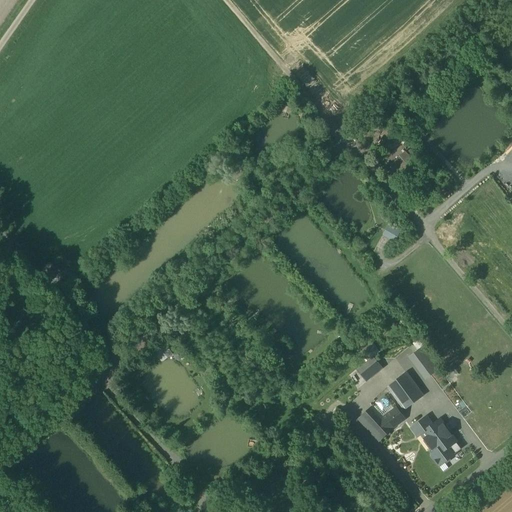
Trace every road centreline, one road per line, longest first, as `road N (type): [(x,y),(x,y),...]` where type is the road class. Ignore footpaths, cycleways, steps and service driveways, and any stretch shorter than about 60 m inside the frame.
road 1 (track): [(342,144),(106,376),(179,467)]
road 2 (track): [(226,0),(511,333)]
road 3 (track): [(112,366),(0,235)]
